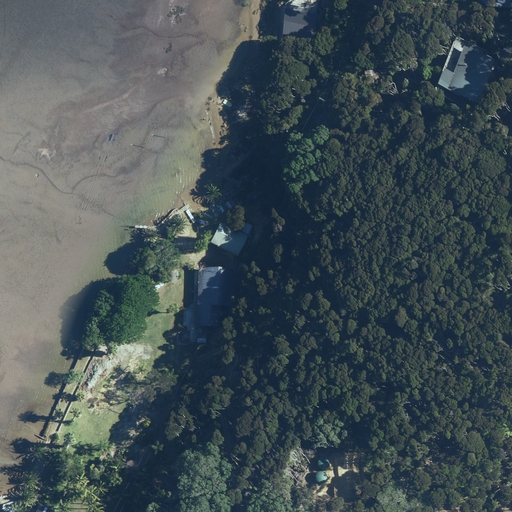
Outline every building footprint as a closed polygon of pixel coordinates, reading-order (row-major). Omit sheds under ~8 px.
[(511,0),(483,0),(483,6),(488,11),(511,11),(511,0)] [(302,3),(299,3),(288,2),(288,10),(302,11),(302,3)] [(287,11),(285,37),(314,39),(316,14),(302,13),(287,11)] [(449,78),(443,93),(480,109),(498,68),(469,55),(457,81),(449,78)] [(378,75),(368,79),(373,91),(382,88),(378,75)] [(254,227),(262,232),(267,224),(258,219),(254,227)] [(211,245),(237,259),(253,228),(239,221),(234,232),(221,226),(211,245)] [(198,271),(196,330),(219,331),(220,310),(234,311),(235,273),(198,271)]
